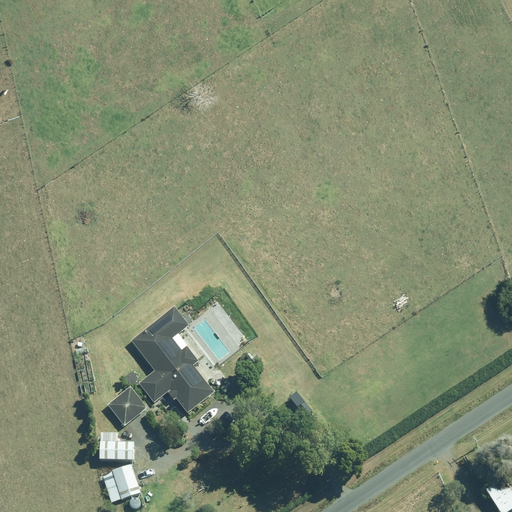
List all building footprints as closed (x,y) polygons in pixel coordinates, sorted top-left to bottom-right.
[(187,330),(172,311),(129,344),(153,374),(138,386),(154,406),(167,396),(173,404),(175,402),(186,417),(213,396),(191,367),(195,363),(185,350),(179,355),(170,343),(187,330)] [(145,412),(128,391),(106,409),(123,430),(145,412)] [(132,447),(97,445),(96,464),(130,466),(132,447)] [(132,470),(102,480),(110,506),(141,496),(132,470)] [(511,511),(511,496),(503,482),(483,494),(494,511),(511,511)] [(135,499),(125,505),(129,511),(137,511),(142,510),(135,499)]
